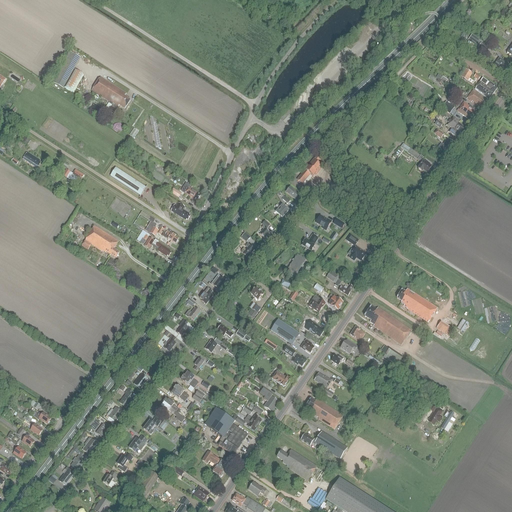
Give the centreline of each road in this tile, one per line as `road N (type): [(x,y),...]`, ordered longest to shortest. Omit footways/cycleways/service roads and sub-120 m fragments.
road 1 (trunk): [(12,511),(263,187),(454,0)]
road 2 (residential): [(0,506),(163,287),(263,90),(338,0)]
road 3 (unclassified): [(48,511),(211,311),(325,187)]
road 4 (secondary): [(212,511),(404,234)]
road 5 (secondary): [(404,234),(511,85)]
road 6 (track): [(151,210),(0,111)]
